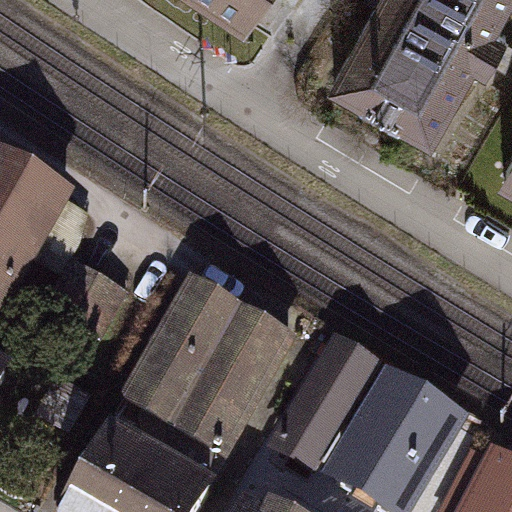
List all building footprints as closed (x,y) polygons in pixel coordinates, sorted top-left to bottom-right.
[(264,0),(204,0),(246,28),(264,0)] [(506,0),(371,0),(331,67),(430,126),(506,0)] [(72,193),(0,149),(0,318),(1,319),(72,193)] [(511,150),(501,171),(511,177),(511,150)] [(84,265),(68,301),(113,321),(129,285),(84,265)] [(120,401),(227,461),(296,338),(189,278),(120,401)] [(270,448),(378,511),(401,511),(457,418),(331,344),(270,448)] [(197,511),(214,482),(108,420),(58,511),(197,511)] [(511,511),(511,453),(485,439),(446,511),(511,511)] [(267,511),(238,497),(230,511),(267,511)]
